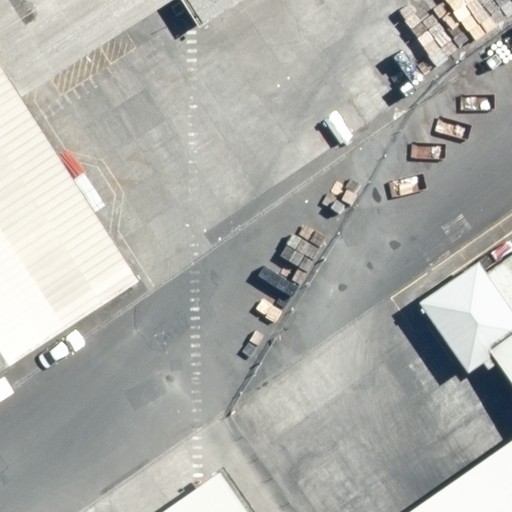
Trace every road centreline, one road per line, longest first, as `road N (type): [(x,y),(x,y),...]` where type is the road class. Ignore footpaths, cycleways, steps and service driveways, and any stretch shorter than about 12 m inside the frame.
road 1 (unknown): [(0,485),(121,407),(194,318),(207,227),(169,147)]
road 2 (unknown): [(169,147),(420,0)]
road 3 (unknown): [(58,0),(169,147)]
